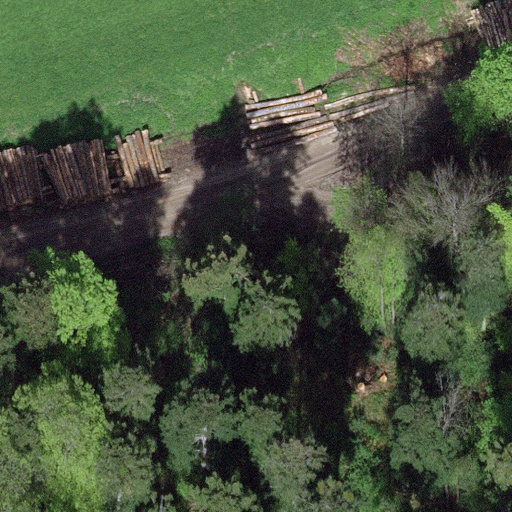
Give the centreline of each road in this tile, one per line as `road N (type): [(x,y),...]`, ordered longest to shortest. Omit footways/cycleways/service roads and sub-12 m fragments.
road 1 (track): [(0,244),(511,80)]
road 2 (track): [(182,190),(511,220)]
